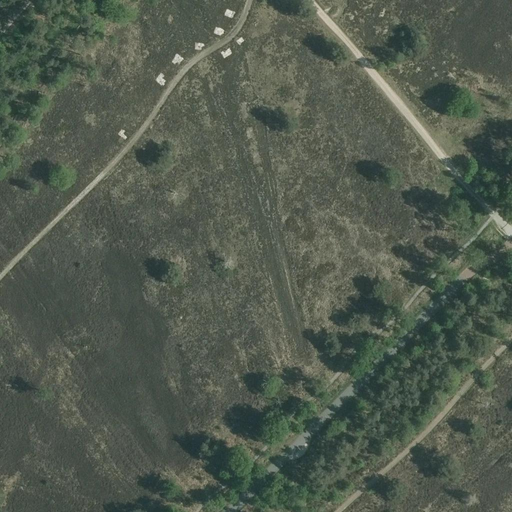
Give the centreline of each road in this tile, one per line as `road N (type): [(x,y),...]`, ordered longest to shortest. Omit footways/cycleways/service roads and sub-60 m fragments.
road 1 (tertiary): [(229,511),(467,273),(511,243)]
road 2 (track): [(0,277),(115,161),(182,72),(235,30),(248,0)]
road 3 (track): [(308,0),(511,232)]
road 4 (track): [(338,511),(511,340)]
